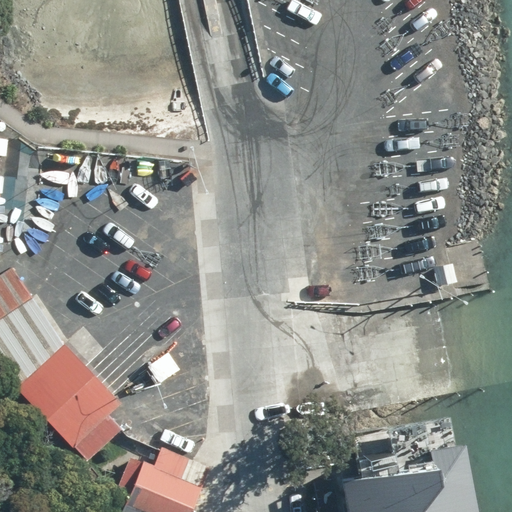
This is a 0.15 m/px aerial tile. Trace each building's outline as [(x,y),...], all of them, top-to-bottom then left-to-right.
[(437,283),(453,280),(450,262),(433,266),(437,283)] [(89,363),(105,349),(84,325),(65,342),(31,294),(0,316),(0,356),(19,384),(86,458),(121,427),(107,411),(121,399),(89,363)] [(178,370),(165,350),(141,365),(155,386),(178,370)] [(346,511),(462,511),(461,507),(476,504),(461,433),(427,440),(428,449),(403,454),(404,459),(339,472),(346,511)] [(189,511),(209,464),(161,445),(153,465),(131,456),(115,496),(126,500),(121,511),(189,511)]
